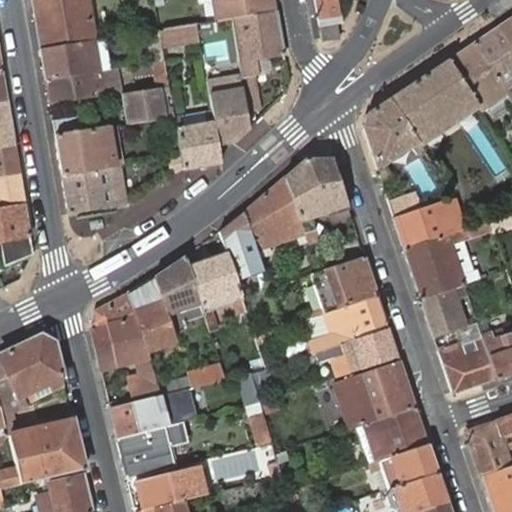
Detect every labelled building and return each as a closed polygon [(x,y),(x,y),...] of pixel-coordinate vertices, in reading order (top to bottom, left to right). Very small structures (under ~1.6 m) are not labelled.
[(31,0),(40,49),(96,40),(88,0),(31,0)] [(273,0),(207,0),(212,21),(233,18),(276,11),(273,0)] [(313,0),(318,26),(336,24),(344,22),(339,0),(313,0)] [(276,11),(233,18),(242,76),(247,105),(262,103),(257,74),(265,72),(269,64),(267,55),(282,53),(276,11)] [(511,17),(498,27),(511,48),(511,17)] [(187,25),(190,41),(198,39),(195,24),(187,25)] [(336,24),(318,26),(321,42),(339,40),(336,24)] [(160,30),(163,45),(190,41),(187,25),(160,30)] [(511,48),(498,27),(473,43),(507,94),(510,91),(511,93),(511,48)] [(163,45),(161,37),(147,40),(150,63),(165,61),(163,45)] [(40,49),(45,79),(111,69),(106,38),(96,40),(40,49)] [(477,107),(480,112),(507,94),(473,43),(448,60),(477,107)] [(388,99),(418,145),(477,107),(448,60),(388,99)] [(170,85),(165,61),(150,63),(155,88),(170,85)] [(49,106),(120,93),(116,68),(111,69),(45,79),(49,106)] [(242,76),(205,83),(210,110),(216,146),(232,143),(250,126),(247,105),(242,76)] [(129,123),(166,118),(161,89),(124,94),(129,123)] [(415,155),(422,150),(418,145),(388,99),(367,113),(363,128),(380,180),(390,173),(383,165),(412,148),(415,155)] [(0,146),(14,145),(6,100),(0,100),(0,146)] [(175,116),(184,169),(219,163),(216,146),(210,110),(175,116)] [(53,123),(54,135),(68,133),(66,122),(53,123)] [(54,135),(61,175),(116,166),(115,157),(105,158),(101,136),(111,135),(110,126),(68,133),(54,135)] [(105,158),(115,157),(111,135),(101,136),(105,158)] [(0,176),(19,174),(14,145),(0,146),(0,176)] [(301,163),(284,177),(303,237),(317,232),(312,217),(327,212),(329,217),(349,209),(332,158),(305,159),(301,163)] [(61,175),(68,212),(124,204),(127,203),(121,165),(117,166),(116,166),(61,175)] [(0,176),(0,207),(24,204),(19,174),(0,176)] [(284,177),(244,212),(257,252),(303,237),(284,177)] [(391,203),(397,218),(420,210),(415,195),(391,203)] [(393,220),(403,251),(467,230),(462,218),(449,222),(442,202),(397,218),(393,220)] [(0,207),(0,240),(2,240),(7,264),(32,253),(24,204),(0,207)] [(244,212),(218,232),(225,252),(235,284),(259,276),(262,289),(269,287),(257,252),(244,212)] [(511,214),(489,222),(493,234),(511,228),(511,214)] [(403,251),(420,300),(453,289),(463,286),(478,281),(466,240),(493,234),(489,222),(476,227),(467,230),(403,251)] [(225,252),(187,265),(203,314),(211,312),(209,304),(232,295),(239,315),(245,313),(235,284),(225,252)] [(183,256),(153,278),(169,327),(203,317),(203,314),(187,265),(183,256)] [(323,315),(330,313),(378,296),(366,258),(316,275),(311,277),(323,315)] [(153,278),(126,293),(145,352),(174,342),(169,327),(153,278)] [(432,338),(462,328),(466,326),(453,289),(420,300),(432,338)] [(90,327),(100,369),(134,361),(138,376),(152,373),(145,352),(126,293),(94,311),(90,327)] [(312,355),(316,354),(342,345),(340,340),(387,323),(378,296),(330,313),(338,335),(313,342),(314,345),(308,346),(312,355)] [(203,314),(203,317),(208,334),(218,330),(211,312),(203,314)] [(445,351),(437,353),(451,395),(496,379),(482,338),(476,323),(466,326),(462,328),(467,344),(461,346),(460,344),(446,347),(445,351)] [(253,336),(257,348),(285,338),(283,330),(282,325),(253,336)] [(339,358),(345,375),(399,357),(389,329),(342,345),(316,354),(320,365),(339,358)] [(41,335),(0,354),(0,394),(4,412),(13,408),(24,404),(23,400),(20,392),(62,373),(55,344),(41,335)] [(482,338),(496,379),(511,373),(511,336),(491,343),(489,336),(482,338)] [(354,428),(363,425),(415,406),(400,360),(343,380),(333,385),(349,430),(354,428)] [(250,376),(254,386),(274,379),(271,369),(265,371),(250,376)] [(131,402),(159,394),(157,386),(152,373),(138,376),(125,380),(131,402)] [(187,380),(190,390),(224,382),(221,373),(187,380)] [(247,408),(259,404),(254,386),(250,376),(239,378),(247,408)] [(180,392),(190,390),(187,380),(186,378),(157,386),(159,394),(160,398),(180,392)] [(110,410),(117,439),(180,424),(179,418),(168,420),(163,403),(175,400),(181,399),(180,392),(160,398),(110,410)] [(168,420),(179,418),(175,400),(163,403),(168,420)] [(271,444),(259,404),(247,408),(256,448),(271,444)] [(376,462),(428,445),(415,406),(363,425),(376,462)] [(18,467),(22,484),(85,468),(73,420),(19,433),(13,408),(4,412),(18,467)] [(511,415),(464,432),(480,477),(511,467),(506,452),(511,446),(511,415)] [(117,439),(126,479),(170,468),(165,447),(186,442),(182,423),(180,424),(117,439)] [(376,462),(363,425),(354,428),(367,465),(373,463),(376,462)] [(389,490),(437,473),(428,445),(376,462),(373,463),(376,472),(382,469),(389,490)] [(134,481),(142,509),(194,496),(208,493),(201,466),(134,481)] [(480,477),(492,511),(511,511),(511,466),(511,467),(480,477)] [(0,488),(22,484),(18,467),(0,470),(0,488)] [(397,511),(415,511),(418,511),(447,502),(437,473),(389,490),(385,495),(388,509),(397,511)] [(86,511),(88,511),(95,510),(87,474),(51,482),(54,492),(51,495),(39,497),(43,511),(86,511)] [(134,511),(187,511),(186,506),(196,504),(194,496),(142,509),(134,511)] [(418,511),(450,511),(447,502),(418,511)]
